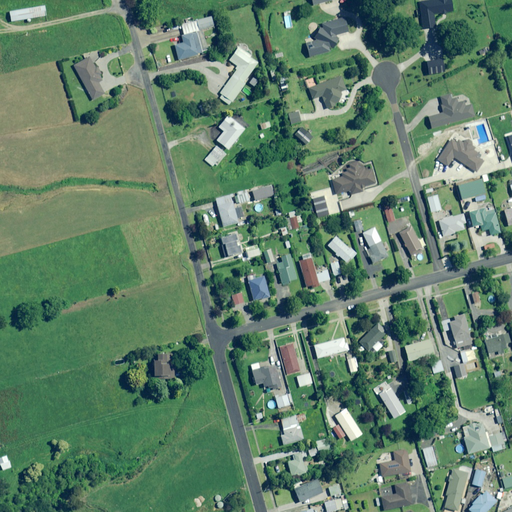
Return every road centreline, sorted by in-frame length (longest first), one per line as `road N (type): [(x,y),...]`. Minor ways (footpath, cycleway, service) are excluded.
road 1 (residential): [(215,338),(127,7)]
road 2 (residential): [(215,338),(441,277)]
road 3 (residential): [(386,75),(441,277)]
road 4 (residential): [(262,511),(215,338)]
road 5 (track): [(127,7),(0,31)]
